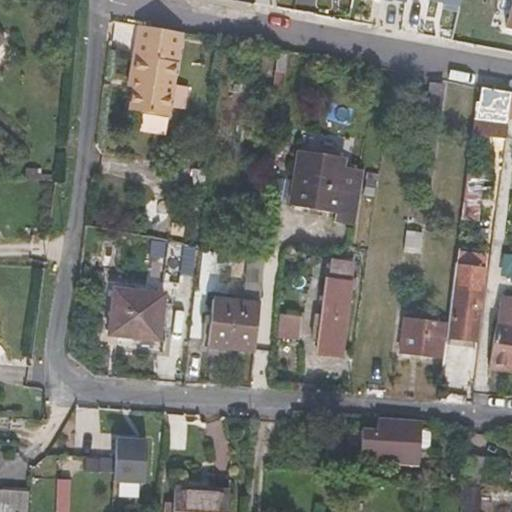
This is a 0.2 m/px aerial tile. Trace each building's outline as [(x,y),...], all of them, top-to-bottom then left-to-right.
[(444,8),(458,11),(460,0),(432,0),(446,3),(444,8)] [(184,32),(138,25),(134,55),(139,55),(135,86),(130,110),(170,116),(184,32)] [(287,51),(278,49),(276,72),(285,72),(287,51)] [(128,86),(135,86),(139,55),(134,55),(128,86)] [(443,84),(430,82),(427,107),(440,109),(443,84)] [(509,119),(511,94),(478,87),(474,121),(508,125),(509,119)] [(359,224),(366,173),(346,169),(347,159),(303,152),(295,206),(340,213),(339,221),(359,224)] [(207,187),(208,170),(196,168),(195,186),(207,187)] [(424,218),(410,216),(404,262),(418,264),(424,218)] [(342,357),(354,263),(334,261),(320,355),(342,357)] [(255,349),(262,283),(246,281),(243,301),(213,298),(209,345),(255,349)] [(480,290),(452,286),(450,302),(453,303),(448,336),(445,336),(442,363),(460,365),(463,339),(476,340),(478,319),(477,319),(480,290)] [(164,293),(114,289),(109,334),(159,338),(164,293)] [(511,297),(501,296),(491,362),(511,364),(511,297)] [(445,322),(405,316),(400,351),(440,357),(445,322)] [(419,462),(421,420),(378,417),(377,429),(363,429),(360,462),(391,464),(392,459),(419,462)] [(427,462),(430,421),(421,420),(419,462),(427,462)] [(147,484),(149,431),(117,430),(115,483),(147,484)] [(101,459),(87,457),(86,471),(101,472),(101,459)] [(467,459),(465,485),(482,486),(503,487),(506,461),(467,459)] [(480,511),(482,486),(465,485),(464,511),(480,511)] [(227,511),(229,490),(174,487),(172,511),(227,511)] [(28,511),(30,492),(14,491),(14,492),(13,511),(28,511)] [(0,511),(13,511),(14,492),(2,492),(0,511)]
